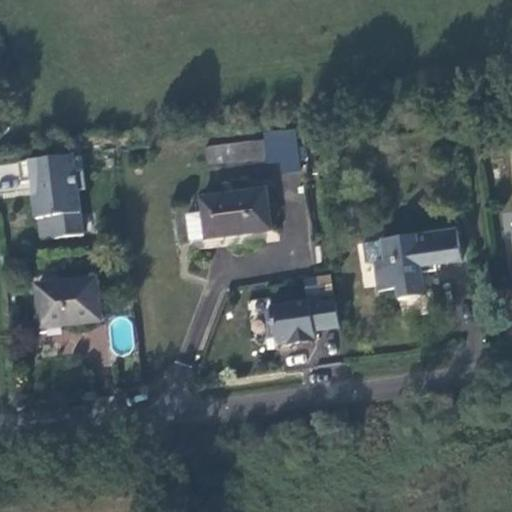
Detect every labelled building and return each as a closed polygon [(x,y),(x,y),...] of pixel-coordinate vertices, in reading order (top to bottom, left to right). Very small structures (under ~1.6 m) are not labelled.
[(511,107),(467,113),(470,131),(504,126),(504,121),(511,120),(511,107)] [(470,131),(467,113),(437,118),(439,135),(470,131)] [(266,141),(207,149),(209,164),(268,156),(269,163),(282,161),(283,173),(302,170),(297,131),(265,136),(266,141)] [(74,155),(20,163),(23,183),(33,182),(37,219),(52,217),(55,238),(85,235),(79,190),(86,189),(84,169),(77,171),(74,155)] [(188,215),(192,240),(272,230),(266,190),(202,199),(204,213),(188,215)] [(437,265),(463,261),(458,230),(383,241),(385,261),(375,263),(379,292),(398,289),(400,300),(426,296),(423,274),(438,271),(437,265)] [(366,264),(375,263),(385,261),(383,241),(363,243),(366,264)] [(103,321),(98,279),(38,286),(43,328),(103,321)] [(315,331),(341,328),(337,302),(323,304),(322,301),(272,308),(273,312),(268,312),(272,338),(277,337),(277,341),(283,345),(317,340),(315,331)]
